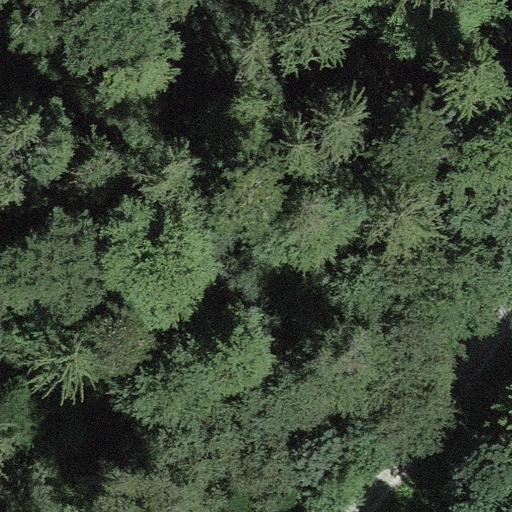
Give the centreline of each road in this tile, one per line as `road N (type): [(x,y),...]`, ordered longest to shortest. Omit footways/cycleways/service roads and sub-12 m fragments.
road 1 (track): [(369,0),(446,197),(451,409)]
road 2 (track): [(357,511),(451,409),(511,312)]
